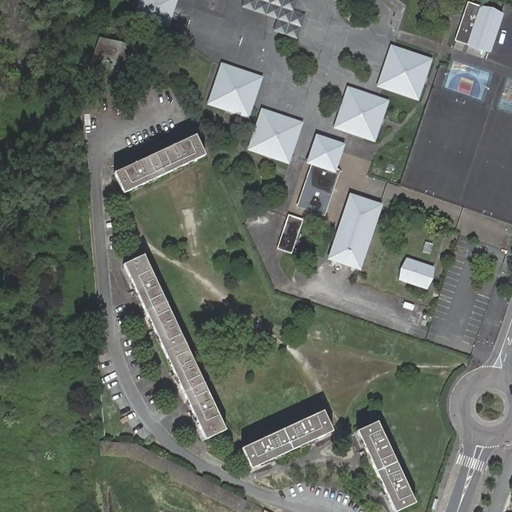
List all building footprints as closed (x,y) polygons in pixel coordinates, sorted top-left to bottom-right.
[(163,26),(166,28),(175,0),(141,0),(135,17),(138,18),(163,26)] [(243,0),(242,6),(278,19),(274,30),(297,38),(305,15),(293,11),(297,0),(243,0)] [(503,15),(468,2),(462,17),(459,26),(454,41),(455,41),(464,44),(468,45),(485,50),(489,51),(490,52),(503,15)] [(109,70),(124,73),(127,63),(130,54),(132,47),(119,43),(118,44),(99,38),(93,56),(112,63),(109,70)] [(417,98),(430,60),(393,48),(392,48),(379,86),(417,98)] [(437,70),(406,186),(430,192),(431,188),(443,181),(445,185),(443,196),(493,209),(492,212),(488,214),(511,220),(511,94),(506,92),(503,87),(500,87),(493,74),(491,82),(490,82),(482,67),(454,60),(437,70)] [(261,78),(222,65),(209,103),(226,109),(231,111),(247,117),(251,107),(261,78)] [(387,102),(348,89),(335,127),(348,131),(366,138),(374,140),(380,124),(381,119),(387,102)] [(301,124),(262,111),(249,149),(267,155),(271,156),(288,162),(301,124)] [(114,174),(123,194),(205,156),(195,136),(177,144),(172,147),(137,163),(132,165),(114,174)] [(308,162),(313,164),(334,171),(343,145),(317,137),(308,162)] [(334,171),(313,164),(299,205),(324,214),(338,172),(334,171)] [(380,206),(351,196),(338,235),(330,258),(356,267),(359,268),(380,206)] [(303,220),(288,215),(287,218),(277,249),(283,251),(291,254),(302,223),(303,220)] [(123,265),(205,440),(225,430),(143,256),(123,265)] [(407,283),(427,289),(434,268),(433,267),(406,258),(399,280),(407,283)] [(323,411),(241,449),(251,469),(332,432),(323,411)] [(375,420),(355,430),(367,455),(393,511),(396,511),(414,504),(375,420)] [(105,442),(99,441),(100,455),(132,457),(173,478),(180,466),(136,444),(105,442)] [(238,511),(243,511),(246,501),(180,466),(173,478),(238,511)]
